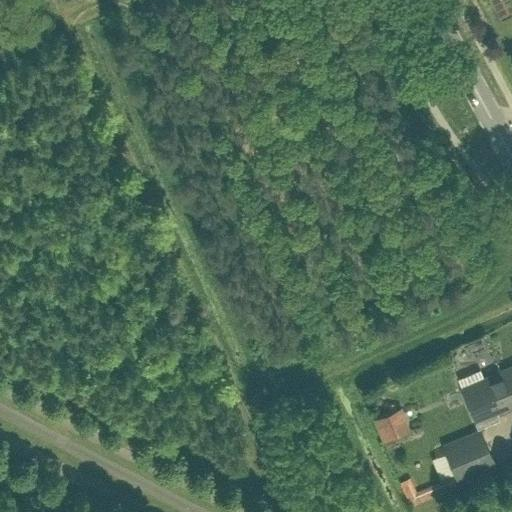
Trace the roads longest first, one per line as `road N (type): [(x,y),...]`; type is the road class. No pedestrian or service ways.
road 1 (unclassified): [(195,511),(0,411)]
road 2 (tertiary): [(511,154),(428,0)]
road 3 (unclassified): [(0,436),(145,511)]
